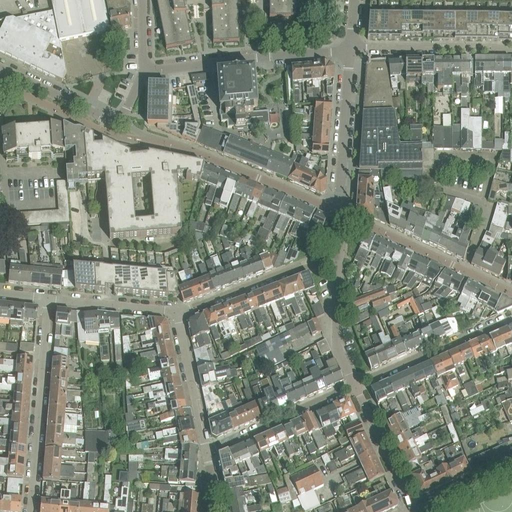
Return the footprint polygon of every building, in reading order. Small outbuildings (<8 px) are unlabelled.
[(105,0),(79,0),(52,6),(53,12),(61,50),(62,50),(60,41),(112,31),(107,8),(105,0)] [(105,0),(107,8),(126,5),(125,2),(125,0),(105,0)] [(156,0),(157,7),(159,17),(159,18),(160,18),(162,28),(161,28),(161,29),(162,28),(164,38),(163,38),(163,39),(164,39),(166,50),(180,47),(181,47),(192,45),(185,13),(190,12),(191,18),(204,17),(204,11),(211,11),(213,44),(224,43),(224,44),(225,44),(225,43),(239,43),(237,0),(247,0),(247,6),(251,5),(251,3),(258,3),(258,0),(269,0),(269,18),(280,18),(280,19),(281,19),(281,18),(296,18),(295,0),(156,0)] [(126,5),(107,8),(112,31),(130,28),(128,20),(130,19),(130,6),(126,2),(125,2),(126,5)] [(65,71),(61,50),(53,12),(0,22),(0,53),(55,80),(61,69),(65,71)] [(367,40),(378,40),(379,16),(369,16),(367,40)] [(389,40),(390,16),(379,16),(378,40),(389,40)] [(389,40),(400,40),(401,16),(390,16),(389,40)] [(411,40),(412,16),(401,16),(400,40),(411,40)] [(411,40),(422,41),(423,16),(412,16),(411,40)] [(433,41),(434,16),(423,16),(422,41),(433,41)] [(433,41),(444,41),(445,16),(434,16),(433,41)] [(455,41),(456,16),(445,16),(444,41),(455,41)] [(455,41),(465,41),(467,17),(456,16),(455,41)] [(476,41),(477,17),(467,17),(465,41),(476,41)] [(487,41),(488,17),(477,17),(476,41),(487,41)] [(498,41),(499,17),(488,17),(487,41),(498,41)] [(509,42),(510,18),(499,17),(498,41),(509,42)] [(510,99),(510,87),(510,78),(510,75),(511,75),(511,58),(503,59),(502,99),(510,99)] [(417,60),(405,60),(405,84),(417,84),(422,84),(422,59),(421,59),(421,60),(417,60)] [(433,59),(422,59),(422,84),(428,84),(428,93),(433,93),(433,77),(433,59)] [(443,87),(442,59),(433,59),(433,77),(438,76),(438,88),(443,87)] [(452,87),(452,84),(452,59),(442,59),(443,87),(448,87),(452,87)] [(461,94),(461,87),(461,59),(452,59),(452,84),(456,84),(456,94),(461,94)] [(471,76),(470,59),(461,59),(461,87),(461,94),(461,97),(467,97),(467,85),(468,85),(468,76),(471,76)] [(475,86),(483,86),(483,59),(475,59),(475,81),(475,86)] [(495,59),(483,59),(483,86),(483,95),(494,95),(494,75),(495,59)] [(495,59),(494,75),(494,95),(498,95),(498,99),(502,99),(503,59),(495,59)] [(405,84),(405,60),(397,61),(397,84),(400,84),(400,91),(405,91),(405,84)] [(366,65),(364,89),(390,91),(385,61),(369,62),(366,65)] [(397,84),(397,61),(388,61),(390,77),(393,77),(394,79),(390,79),(392,89),(393,91),(397,91),(397,84)] [(320,65),(311,66),(313,98),(319,97),(318,82),(322,81),(320,65)] [(330,65),(320,65),(322,81),(326,81),(327,94),(327,96),(332,96),(334,69),(330,65)] [(311,66),(301,67),(302,82),(306,82),(307,95),(309,95),(309,102),(313,102),(313,95),(311,66)] [(302,82),(301,67),(287,68),(287,74),(289,74),(291,74),(292,74),(294,104),(294,105),(300,105),(299,96),(298,83),(302,82)] [(55,80),(62,83),(66,74),(65,71),(61,69),(55,80)] [(257,108),(254,70),(217,73),(220,117),(221,117),(221,123),(227,122),(227,129),(233,128),(233,130),(247,129),(247,127),(269,125),(268,112),(253,113),(252,108),(257,108)] [(208,81),(208,75),(191,77),(193,83),(208,81)] [(149,85),(149,95),(172,96),(172,90),(171,86),(149,85)] [(186,88),(189,101),(196,99),(193,86),(186,88)] [(364,89),(363,114),(394,116),(390,91),(364,89)] [(149,95),(148,105),(172,105),(172,107),(176,107),(176,98),(172,97),(172,96),(149,95)] [(199,108),(196,99),(189,101),(191,107),(195,106),(196,109),(199,108)] [(304,110),(304,115),(331,117),(331,105),(315,104),(315,108),(304,108),(304,110)] [(148,105),(148,114),(172,115),(172,107),(172,105),(148,105)] [(473,151),(481,151),(481,142),(480,118),(469,118),(469,110),(461,110),(461,129),(461,151),(473,151)] [(148,114),(148,125),(157,125),(157,124),(167,125),(167,124),(171,124),(172,115),(148,114)] [(299,114),(294,114),(294,120),(304,121),(303,122),(314,122),(314,128),(330,129),(331,117),(304,115),(299,114)] [(363,114),(361,143),(399,145),(399,144),(394,116),(363,114)] [(157,125),(157,128),(184,139),(193,143),(196,144),(200,134),(197,133),(200,127),(199,123),(195,124),(184,126),(184,132),(184,134),(177,131),(178,125),(171,125),(171,124),(167,124),(167,125),(157,124),(157,125)] [(62,126),(50,127),(50,128),(39,129),(39,128),(36,128),(36,129),(38,128),(38,130),(28,131),(27,129),(29,129),(29,128),(26,129),(27,129),(27,130),(15,131),(15,129),(3,130),(2,130),(4,156),(28,154),(29,160),(41,159),(41,153),(65,152),(63,126),(62,126)] [(65,152),(67,181),(68,193),(75,192),(75,184),(87,183),(84,138),(86,134),(74,128),(72,128),(67,126),(64,126),(63,126),(65,152)] [(451,150),(452,129),(450,129),(450,128),(442,127),(442,133),(442,150),(451,150)] [(294,164),(270,154),(230,138),(203,128),(196,144),(204,147),(204,148),(205,148),(212,151),(223,155),(263,171),(277,177),(280,178),(287,180),(287,181),(294,166),(294,164)] [(297,136),(296,141),(301,141),(303,141),(329,143),(330,131),(330,129),(314,128),(313,130),(311,130),(311,135),(302,134),(302,136),(297,136)] [(451,150),(452,150),(461,151),(461,129),(452,129),(451,150)] [(421,131),(410,131),(410,142),(421,142),(421,131)] [(434,150),(442,150),(442,133),(433,132),(433,143),(433,150),(434,150)] [(148,154),(148,156),(130,158),(130,154),(98,139),(86,134),(84,138),(87,183),(97,183),(100,182),(105,182),(110,239),(182,234),(177,176),(187,175),(186,180),(200,183),(204,166),(148,154)] [(328,155),(329,143),(303,141),(303,146),(308,147),(307,148),(312,149),(312,154),(328,155)] [(494,143),(481,142),(481,151),(494,152),(494,141),(494,143)] [(407,171),(414,171),(422,171),(422,168),(422,162),(422,156),(422,150),(422,145),(399,144),(399,145),(361,143),(359,171),(399,171),(400,171),(407,171)] [(502,152),(499,162),(509,165),(509,152),(502,152)] [(293,183),(299,186),(310,156),(308,155),(307,155),(305,161),(303,160),(302,160),(299,168),(294,166),(287,181),(293,183)] [(308,162),(299,186),(305,189),(309,190),(310,191),(319,168),(314,166),(315,163),(308,162)] [(207,166),(204,166),(200,183),(208,186),(213,169),(207,166)] [(320,196),(321,195),(325,192),(327,172),(319,168),(310,191),(312,192),(320,196)] [(213,169),(208,186),(211,187),(206,201),(205,205),(211,207),(212,203),(216,190),(222,173),(213,169)] [(220,206),(224,193),(230,176),(222,173),(216,190),(219,191),(214,204),(220,206)] [(371,173),(359,173),(357,202),(375,203),(383,203),(381,195),(373,194),(373,190),(371,173)] [(224,193),(220,206),(227,209),(232,196),(234,197),(240,180),(230,176),(224,193)] [(242,181),(240,180),(234,197),(229,210),(234,212),(240,199),(242,200),(249,183),(242,181)] [(59,224),(68,223),(70,223),(68,193),(67,181),(56,182),(57,198),(58,211),(59,224)] [(511,193),(511,186),(509,186),(493,181),(488,200),(495,203),(496,194),(499,192),(507,193),(511,193)] [(248,202),(250,203),(257,187),(254,185),(253,185),(250,184),(249,183),(242,200),(237,213),(242,215),(248,202)] [(259,188),(257,187),(250,203),(252,204),(247,217),(252,219),(257,206),(265,190),(260,188),(259,188)] [(394,229),(396,230),(400,214),(398,213),(393,211),(390,188),(383,189),(389,227),(391,227),(394,229)] [(264,209),(269,211),(276,194),(265,190),(257,206),(264,209)] [(271,229),(278,215),(285,198),(276,194),(269,211),(270,212),(263,229),(260,228),(256,239),(265,243),(271,229)] [(440,213),(438,219),(433,230),(428,245),(437,249),(442,233),(445,226),(441,224),(443,219),(446,211),(450,213),(455,199),(446,197),(440,213)] [(293,201),(285,198),(278,215),(281,216),(277,227),(276,229),(280,231),(293,201)] [(451,212),(459,215),(461,211),(464,202),(455,199),(450,213),(451,213),(451,212)] [(289,220),(293,221),(300,204),(299,204),(296,203),(293,201),(280,231),(284,233),(285,231),(289,220)] [(358,213),(387,226),(384,209),(374,209),(375,203),(357,202),(356,210),(358,213)] [(464,202),(461,211),(466,213),(470,205),(464,202)] [(503,205),(497,203),(496,209),(508,213),(508,210),(509,207),(503,205)] [(290,236),(295,238),(308,208),(300,204),(293,221),(296,223),(291,234),(290,236)] [(402,204),(398,213),(400,214),(396,230),(399,231),(399,232),(404,234),(409,218),(406,217),(412,206),(408,204),(407,206),(402,204)] [(472,205),(467,220),(475,222),(480,208),(472,205)] [(428,214),(419,214),(414,211),(415,210),(411,209),(413,206),(412,206),(406,217),(409,218),(404,234),(415,239),(417,240),(418,240),(420,241),(425,226),(425,225),(427,217),(428,214)] [(308,208),(295,238),(299,240),(302,232),(307,234),(311,225),(310,224),(315,211),(314,210),(311,209),(308,208)] [(508,216),(508,213),(496,209),(494,215),(507,219),(508,216)] [(321,231),(328,217),(324,215),(322,214),(317,212),(311,225),(307,234),(305,238),(310,240),(314,230),(315,228),(321,231)] [(433,230),(438,219),(433,216),(428,214),(427,217),(425,225),(425,226),(420,241),(428,245),(433,230)] [(507,219),(494,215),(492,220),(506,224),(507,219)] [(190,220),(190,223),(193,232),(195,233),(195,231),(198,223),(198,222),(190,220)] [(437,249),(445,253),(451,238),(453,231),(449,229),(452,223),(449,222),(447,220),(445,226),(442,233),(437,249)] [(504,230),(506,224),(492,220),(491,226),(504,230)] [(198,223),(195,231),(202,233),(205,226),(205,225),(198,223)] [(205,226),(202,233),(211,235),(213,228),(205,226)] [(504,230),(491,226),(488,233),(491,235),(489,239),(493,241),(495,237),(496,234),(501,235),(502,235),(504,230)] [(213,227),(213,228),(211,235),(217,237),(220,230),(213,227)] [(445,253),(454,257),(459,241),(462,234),(459,233),(460,229),(455,227),(453,231),(451,238),(445,253)] [(463,261),(468,246),(465,244),(470,231),(464,228),(462,234),(459,241),(454,257),(463,261)] [(201,234),(195,233),(193,232),(196,242),(203,239),(201,234)] [(243,240),(242,241),(248,244),(249,241),(252,237),(245,234),(243,240)] [(366,234),(359,249),(355,259),(354,261),(358,263),(356,268),(361,270),(376,238),(366,234)] [(265,243),(256,239),(252,237),(249,241),(263,247),(265,243)] [(369,271),(371,268),(383,242),(376,238),(361,270),(362,267),(369,271)] [(220,239),(220,240),(224,251),(230,248),(228,241),(220,239)] [(381,258),(384,259),(390,245),(383,242),(371,268),(375,270),(381,258)] [(381,273),(385,275),(397,249),(390,245),(384,259),(386,261),(381,273)] [(179,249),(169,253),(170,258),(180,254),(179,249)] [(244,264),(239,266),(244,281),(254,278),(248,263),(246,249),(241,250),(244,264)] [(250,249),(246,249),(248,263),(254,278),(265,273),(259,258),(253,260),(250,249)] [(396,265),(398,266),(405,252),(404,251),(402,250),(397,249),(385,275),(390,277),(396,265)] [(288,256),(287,255),(282,266),(297,261),(297,260),(300,254),(290,250),(288,256)] [(471,265),(480,269),(487,255),(478,250),(471,265)] [(490,250),(487,255),(480,269),(489,274),(496,259),(498,254),(490,250)] [(278,257),(273,270),(282,266),(287,255),(280,252),(278,257)] [(400,282),(406,270),(413,256),(411,255),(407,253),(405,252),(398,266),(393,278),(395,280),(400,282)] [(237,284),(244,281),(239,266),(238,264),(236,265),(231,253),(226,255),(237,284)] [(268,259),(273,270),(278,257),(271,254),(268,259)] [(496,259),(489,274),(492,275),(498,278),(499,278),(506,263),(501,261),(504,256),(498,254),(496,259)] [(226,255),(222,256),(227,268),(224,269),(230,287),(237,284),(226,255)] [(259,258),(265,273),(273,270),(268,259),(267,255),(259,258)] [(30,270),(29,286),(39,287),(41,271),(40,266),(37,265),(34,256),(29,257),(30,263),(30,270)] [(216,256),(210,258),(211,261),(222,290),(230,287),(224,269),(222,270),(216,256)] [(402,284),(407,286),(407,285),(414,274),(421,259),(418,258),(415,257),(413,256),(406,270),(410,272),(402,284)] [(407,286),(406,288),(411,290),(416,283),(420,285),(423,278),(424,278),(428,271),(426,270),(429,263),(425,262),(421,259),(414,274),(407,285),(407,286)] [(73,272),(75,290),(87,291),(86,276),(83,276),(82,261),(72,260),(73,272)] [(10,268),(8,284),(18,285),(20,269),(19,262),(11,261),(10,268)] [(93,262),(82,261),(83,276),(86,276),(87,291),(96,292),(93,262)] [(214,293),(222,290),(211,261),(207,262),(211,274),(208,275),(214,293)] [(96,292),(106,293),(105,290),(109,290),(108,270),(104,269),(103,263),(93,262),(96,292)] [(438,278),(443,270),(430,264),(429,263),(426,270),(428,271),(424,278),(423,278),(420,285),(429,289),(432,283),(438,278)] [(121,264),(111,264),(112,270),(108,270),(109,290),(113,291),(114,294),(123,294),(121,264)] [(130,265),(121,264),(123,294),(132,295),(130,265)] [(138,266),(130,265),(132,295),(141,296),(138,266)] [(203,280),(198,282),(203,297),(214,293),(208,275),(204,265),(198,267),(203,280)] [(40,266),(41,271),(39,287),(50,288),(52,272),(52,267),(40,266)] [(147,267),(138,266),(141,296),(150,297),(147,267)] [(52,267),(50,288),(54,288),(60,289),(61,289),(61,288),(75,290),(73,272),(63,273),(64,268),(52,267)] [(156,268),(147,267),(150,297),(159,298),(156,268)] [(165,269),(156,268),(159,298),(168,299),(165,269)] [(20,269),(18,285),(29,286),(30,270),(20,269)] [(173,269),(165,269),(168,299),(168,296),(180,297),(178,290),(178,289),(173,269)] [(189,270),(184,272),(195,300),(203,297),(198,282),(195,283),(190,270),(189,270)] [(435,295),(439,297),(447,289),(454,275),(452,274),(450,273),(445,271),(440,279),(435,283),(442,287),(435,295)] [(178,289),(178,290),(180,297),(182,302),(183,303),(183,305),(185,304),(195,300),(184,272),(179,274),(183,287),(178,289)] [(312,296),(317,294),(308,273),(297,278),(304,293),(309,290),(312,296)] [(457,294),(464,279),(459,277),(456,276),(454,275),(447,289),(439,297),(438,299),(443,301),(453,292),(457,294)] [(302,293),(304,293),(297,278),(286,282),(289,288),(291,288),(294,296),(301,315),(306,313),(301,300),(304,299),(302,293)] [(461,296),(458,303),(462,305),(459,310),(462,311),(464,312),(477,285),(476,285),(468,281),(461,296)] [(286,282),(277,286),(286,308),(291,306),(295,317),(301,315),(294,296),(291,288),(289,288),(286,282)] [(363,295),(366,294),(369,287),(364,284),(361,290),(361,291),(363,295)] [(477,285),(464,312),(469,314),(471,310),(474,311),(477,304),(478,304),(485,290),(479,287),(477,285)] [(282,309),(286,308),(277,286),(269,289),(279,317),(280,316),(284,315),(282,309)] [(394,293),(395,292),(393,287),(389,289),(386,290),(388,296),(394,293)] [(280,316),(279,317),(269,289),(261,292),(267,307),(270,306),(275,318),(277,322),(282,321),(280,316)] [(386,290),(383,291),(362,298),(351,302),(354,309),(371,303),(375,315),(378,313),(386,309),(392,306),(390,302),(388,296),(386,290)] [(474,311),(471,316),(480,320),(480,319),(481,318),(483,313),(485,308),(493,293),(492,293),(485,290),(478,304),(477,304),(474,311)] [(263,308),(267,307),(261,292),(252,295),(263,323),(266,330),(271,328),(268,321),(263,308)] [(410,292),(397,299),(390,302),(392,306),(395,304),(412,296),(410,292)] [(388,296),(390,302),(397,299),(394,293),(388,296)] [(494,313),(501,298),(498,296),(493,293),(485,308),(494,313)] [(252,295),(244,298),(250,313),(254,312),(259,325),(263,323),(252,295)] [(423,314),(420,308),(415,300),(414,301),(412,296),(395,304),(398,309),(410,303),(416,317),(418,316),(423,314)] [(415,300),(420,308),(425,305),(421,297),(415,300)] [(247,315),(250,313),(244,298),(236,301),(247,329),(248,331),(253,330),(252,327),(247,315)] [(494,313),(497,314),(511,307),(511,302),(508,301),(506,300),(502,298),(501,298),(494,313)] [(236,301),(228,305),(234,320),(238,318),(243,331),(247,329),(236,301)] [(311,308),(316,319),(324,315),(320,303),(311,308)] [(430,303),(425,305),(420,308),(423,314),(432,310),(432,309),(430,303)] [(11,306),(0,304),(0,320),(10,321),(11,306)] [(231,321),(234,320),(228,305),(220,308),(231,336),(236,334),(231,321)] [(10,321),(9,326),(23,328),(23,324),(25,307),(11,306),(10,321)] [(25,307),(23,324),(28,325),(29,321),(36,322),(37,308),(25,307)] [(220,308),(213,311),(218,326),(223,338),(231,336),(220,308)] [(432,309),(432,310),(433,313),(437,321),(441,318),(436,308),(432,309)] [(386,309),(378,313),(380,319),(389,315),(386,309)] [(70,336),(71,336),(71,334),(71,327),(70,327),(71,312),(57,310),(55,340),(60,341),(60,337),(61,337),(61,333),(64,333),(63,336),(70,336)] [(215,327),(218,326),(213,311),(202,314),(208,330),(210,329),(215,342),(220,340),(215,327)] [(95,314),(83,315),(84,324),(77,324),(78,342),(99,345),(97,314),(95,314)] [(108,332),(107,315),(97,314),(99,345),(100,347),(101,360),(107,359),(106,347),(106,340),(109,337),(108,332)] [(208,330),(202,314),(195,317),(205,348),(211,346),(207,334),(209,333),(208,330)] [(441,318),(437,321),(438,324),(439,324),(454,319),(452,314),(441,318)] [(118,316),(107,315),(108,332),(110,332),(114,331),(115,346),(116,365),(122,364),(121,346),(118,316)] [(374,315),(370,317),(371,320),(373,325),(375,330),(380,327),(374,315)] [(430,315),(424,317),(435,342),(444,338),(439,324),(438,324),(435,326),(430,315)] [(145,334),(168,329),(167,323),(165,321),(121,317),(121,324),(134,323),(137,335),(145,334)] [(205,348),(195,317),(189,320),(187,323),(191,340),(196,338),(200,349),(205,348)] [(403,317),(392,322),(394,327),(403,323),(405,322),(403,317)] [(424,330),(418,333),(424,347),(435,342),(424,317),(419,319),(424,330)] [(306,324),(310,332),(312,336),(322,332),(316,319),(306,324)] [(454,319),(439,324),(444,338),(459,331),(454,319)] [(371,320),(362,324),(364,328),(364,329),(373,325),(371,320)] [(392,322),(388,324),(395,342),(391,344),(397,359),(406,355),(400,340),(394,328),(394,327),(392,322)] [(410,323),(404,326),(415,351),(424,347),(418,333),(415,334),(410,323)] [(292,324),(284,327),(286,332),(286,334),(288,333),(293,331),(294,330),(292,324)] [(302,326),(306,335),(310,332),(306,324),(304,325),(302,326)] [(362,324),(354,329),(355,332),(364,328),(362,324)] [(297,329),(301,337),(306,335),(302,326),(297,329)] [(404,326),(399,328),(404,338),(400,340),(406,355),(415,351),(404,326)] [(141,338),(142,343),(170,337),(168,329),(145,334),(145,337),(141,338)] [(293,331),(297,339),(301,337),(297,329),(294,330),(293,331)] [(511,340),(507,329),(498,333),(508,356),(511,354),(511,340)] [(288,333),(292,342),(297,339),(293,331),(288,333)] [(284,335),(288,344),(292,342),(288,333),(286,334),(284,335)] [(377,335),(388,363),(397,359),(391,344),(389,338),(385,340),(382,333),(377,335)] [(498,333),(488,337),(491,342),(495,352),(497,351),(502,362),(510,359),(508,356),(498,333)] [(279,338),(283,346),(288,344),(284,335),(279,338)] [(377,335),(372,338),(377,350),(374,352),(380,366),(388,363),(377,335)] [(172,345),(170,337),(142,343),(143,348),(155,345),(156,349),(172,345)] [(255,346),(262,343),(260,339),(259,337),(252,340),(255,346)] [(275,340),(279,348),(283,346),(279,338),(275,340)] [(365,346),(361,348),(371,371),(371,370),(380,366),(374,352),(369,339),(363,341),(365,346)] [(484,339),(477,342),(484,357),(495,352),(491,342),(484,339)] [(244,344),(244,346),(246,350),(255,346),(252,340),(244,344)] [(270,342),(274,351),(279,348),(275,340),(270,342)] [(330,352),(325,340),(316,344),(321,356),(330,352)] [(265,344),(270,353),(274,351),(270,342),(265,344)] [(467,346),(478,369),(481,375),(482,378),(484,382),(489,380),(485,373),(480,359),(484,357),(477,342),(470,345),(467,346)] [(8,344),(7,352),(11,353),(16,353),(17,353),(17,346),(8,344)] [(19,353),(33,353),(34,345),(21,344),(19,353)] [(273,360),(270,353),(265,344),(256,349),(264,364),(273,360)] [(141,360),(145,359),(174,353),(172,345),(156,349),(157,352),(140,355),(141,360)] [(239,354),(246,350),(244,346),(237,349),(239,354)] [(472,371),(478,369),(467,346),(465,347),(460,349),(458,350),(463,363),(465,363),(468,361),(472,371)] [(194,352),(195,356),(207,353),(205,348),(200,349),(194,352)] [(68,350),(54,349),(53,356),(67,357),(68,350)] [(237,349),(229,353),(231,358),(239,354),(237,349)] [(449,354),(455,367),(459,377),(464,375),(460,365),(463,363),(458,350),(449,354)] [(326,390),(335,386),(328,371),(326,372),(320,358),(319,358),(316,351),(311,354),(314,362),(326,390)] [(229,352),(221,356),(223,361),(231,358),(229,353),(229,352)] [(175,361),(174,353),(145,359),(146,364),(159,361),(160,365),(175,361)] [(248,353),(240,358),(242,365),(251,361),(248,353)] [(453,368),(455,367),(449,354),(438,359),(452,389),(457,386),(451,373),(455,371),(453,368)] [(283,355),(273,360),(276,365),(285,361),(283,355)] [(0,366),(32,369),(33,359),(17,358),(17,362),(4,361),(4,362),(0,361),(0,366)] [(486,362),(488,368),(500,362),(498,358),(494,360),(493,359),(492,360),(491,359),(486,362)] [(455,397),(452,389),(438,359),(428,363),(434,377),(436,376),(437,379),(440,378),(446,391),(447,391),(450,399),(455,397)] [(53,360),(52,372),(73,374),(73,368),(68,368),(69,361),(53,360)] [(273,360),(264,364),(266,370),(276,365),(273,360)] [(292,360),(283,365),(284,368),(293,364),(292,360)] [(143,377),(149,376),(177,370),(175,361),(160,365),(160,368),(148,371),(140,373),(141,378),(143,377)] [(325,364),(328,371),(335,386),(343,383),(335,361),(325,364)] [(501,374),(507,373),(511,371),(511,361),(510,362),(511,368),(498,370),(498,372),(501,374)] [(314,362),(306,366),(307,369),(317,394),(326,390),(314,362)] [(435,390),(438,396),(442,393),(439,388),(434,377),(428,363),(419,367),(425,381),(429,379),(434,390),(435,390)] [(307,399),(317,394),(305,364),(300,366),(306,381),(303,383),(301,384),(307,399)] [(0,371),(16,373),(15,377),(31,378),(32,369),(0,366),(0,371)] [(211,367),(211,366),(197,370),(198,370),(199,376),(199,379),(230,372),(229,366),(215,369),(214,366),(211,367)] [(419,367),(409,372),(420,397),(423,404),(428,401),(425,395),(420,383),(423,382),(425,381),(419,367)] [(179,378),(177,370),(149,376),(150,381),(163,378),(163,381),(179,378)] [(234,371),(230,372),(199,379),(200,383),(200,384),(201,384),(201,386),(202,389),(203,389),(214,387),(213,385),(218,384),(217,381),(226,379),(226,380),(236,378),(234,371)] [(511,381),(511,371),(507,373),(508,377),(497,380),(498,385),(500,384),(511,381)] [(79,374),(73,374),(52,372),(51,384),(67,385),(67,379),(72,380),(82,381),(81,375),(79,374)] [(423,404),(420,397),(409,372),(398,377),(404,391),(406,390),(410,388),(415,399),(416,399),(419,406),(423,404)] [(288,379),(297,403),(307,399),(301,384),(297,385),(292,373),(290,374),(287,375),(288,379)] [(2,380),(2,386),(31,388),(31,378),(15,377),(8,376),(7,381),(2,380)] [(289,407),(280,383),(277,376),(272,378),(273,381),(278,394),(274,396),(279,411),(289,407)] [(389,381),(395,395),(400,406),(404,414),(409,411),(406,403),(401,392),(404,391),(398,377),(389,381)] [(152,393),(152,392),(181,386),(179,378),(163,381),(164,385),(151,388),(143,389),(144,394),(152,393)] [(479,385),(484,382),(482,378),(472,382),(475,387),(479,385)] [(280,383),(289,407),(297,403),(288,379),(280,383)] [(250,406),(245,408),(252,423),(260,419),(246,380),(242,381),(246,391),(244,392),(245,394),(250,406)] [(268,380),(260,383),(272,414),(279,411),(274,396),(268,380)] [(263,418),(272,414),(259,381),(250,385),(263,418)] [(394,396),(395,395),(389,381),(379,385),(394,419),(399,416),(391,399),(395,398),(394,396)] [(508,392),(511,391),(511,381),(500,384),(498,385),(499,390),(507,388),(508,392)] [(465,391),(475,387),(472,382),(463,386),(465,391)] [(50,396),(81,398),(83,398),(82,393),(72,392),(66,391),(67,385),(51,384),(50,396)] [(14,392),(14,396),(30,398),(31,388),(2,386),(0,385),(0,390),(1,391),(14,392)] [(389,422),(394,419),(379,385),(370,389),(377,405),(380,404),(389,422)] [(479,385),(475,387),(478,395),(483,392),(479,385)] [(154,401),(159,400),(182,395),(181,386),(152,392),(152,393),(154,401)] [(209,423),(209,424),(212,436),(216,438),(216,439),(217,438),(233,431),(226,416),(221,404),(214,387),(203,389),(202,389),(207,415),(208,417),(209,423)] [(465,391),(462,393),(464,398),(465,401),(475,396),(478,395),(475,387),(465,391)] [(511,391),(508,392),(506,392),(507,396),(499,398),(495,400),(497,406),(507,402),(511,400),(511,391)] [(438,396),(434,398),(437,407),(442,405),(446,403),(442,393),(438,396)] [(148,406),(149,411),(154,409),(184,403),(182,395),(159,400),(160,403),(148,406)] [(0,406),(5,407),(29,409),(30,398),(14,396),(14,398),(9,398),(9,401),(0,400),(0,406)] [(81,398),(50,396),(49,409),(65,410),(65,409),(65,403),(71,404),(74,404),(75,403),(81,403),(81,398)] [(234,398),(230,400),(242,428),(252,423),(245,408),(243,409),(241,403),(237,405),(234,398)] [(221,404),(226,416),(233,431),(242,428),(230,400),(221,404)] [(348,438),(350,442),(364,435),(358,421),(357,419),(356,420),(354,416),(355,415),(349,401),(346,400),(333,406),(341,422),(348,418),(352,424),(343,428),(348,438)] [(457,407),(461,418),(479,411),(475,400),(457,407)] [(511,400),(507,402),(497,406),(495,407),(498,413),(507,409),(511,407),(511,400)] [(184,403),(154,409),(155,415),(162,413),(162,416),(186,411),(184,403)] [(333,406),(324,410),(333,430),(340,427),(338,423),(341,422),(333,406)] [(443,407),(440,409),(443,418),(448,415),(444,406),(443,407)] [(4,416),(12,417),(28,418),(29,409),(5,407),(4,416)] [(389,422),(386,423),(390,432),(418,419),(421,417),(419,412),(417,408),(399,416),(394,419),(389,422)] [(49,409),(48,419),(80,422),(82,422),(82,419),(82,417),(64,415),(65,411),(65,410),(49,409)] [(320,411),(312,415),(319,431),(322,430),(327,439),(335,435),(333,430),(324,410),(322,410),(320,411)] [(190,411),(186,411),(162,416),(160,417),(161,423),(176,420),(176,424),(192,421),(190,411)] [(326,447),(319,431),(312,415),(301,420),(308,436),(312,435),(318,448),(318,450),(323,448),(326,447)] [(418,419),(390,432),(394,441),(409,434),(407,430),(421,424),(420,423),(425,420),(426,420),(427,418),(427,416),(426,415),(421,417),(418,419)] [(0,425),(4,426),(27,428),(28,418),(12,417),(12,421),(0,420),(0,425)] [(48,419),(47,429),(63,430),(63,426),(80,428),(80,422),(48,419)] [(292,424),(291,424),(297,439),(299,438),(302,437),(310,455),(316,453),(308,436),(301,420),(292,424)] [(133,422),(126,423),(127,435),(132,434),(141,432),(138,421),(133,422)] [(157,441),(164,439),(194,433),(192,421),(176,424),(177,426),(178,430),(155,435),(157,441)] [(291,424),(282,428),(294,456),(295,457),(295,458),(300,456),(298,452),(293,440),(297,439),(291,424)] [(451,424),(446,426),(450,435),(454,433),(451,424)] [(27,437),(27,428),(4,426),(3,435),(10,436),(27,437)] [(273,432),(272,433),(278,447),(279,446),(282,453),(286,452),(289,459),(289,460),(295,457),(294,456),(282,428),(280,429),(273,432)] [(47,438),(76,441),(82,441),(82,438),(75,437),(76,435),(63,434),(63,430),(47,429),(47,438)] [(409,434),(394,441),(398,449),(423,437),(419,429),(411,433),(413,436),(412,437),(411,438),(409,434)] [(85,441),(85,453),(89,454),(95,454),(104,454),(107,454),(105,433),(85,432),(85,441)] [(116,432),(106,433),(107,445),(117,444),(116,432)] [(197,447),(194,433),(164,439),(165,443),(163,443),(163,445),(180,442),(181,445),(181,447),(197,447)] [(263,436),(262,437),(268,451),(270,451),(273,449),(277,458),(282,456),(278,447),(272,433),(263,436)] [(454,433),(450,435),(453,445),(458,442),(454,433)] [(334,455),(336,460),(369,444),(364,435),(350,442),(352,446),(334,455)] [(0,446),(26,449),(26,439),(27,437),(10,436),(10,438),(10,442),(0,440),(0,446)] [(398,449),(402,458),(424,447),(423,443),(428,441),(426,436),(423,437),(398,449)] [(262,437),(254,441),(264,464),(265,466),(270,463),(269,462),(265,453),(268,451),(262,437)] [(47,438),(46,448),(62,450),(62,446),(75,447),(75,445),(76,441),(47,438)] [(348,438),(339,443),(341,447),(350,442),(348,438)] [(497,448),(501,446),(506,444),(509,442),(508,440),(508,439),(496,442),(497,448)] [(252,441),(244,445),(257,475),(266,474),(263,467),(259,468),(255,458),(259,456),(252,441)] [(373,453),(369,444),(336,460),(337,460),(338,459),(340,463),(356,456),(358,460),(363,470),(345,478),(343,479),(345,484),(380,468),(375,458),(373,453)] [(402,458),(406,467),(421,460),(419,456),(432,450),(430,444),(424,447),(402,458)] [(511,455),(508,448),(506,444),(501,446),(506,457),(511,455)] [(257,475),(244,445),(236,449),(243,464),(246,463),(249,472),(250,473),(247,474),(248,477),(257,475)] [(26,449),(0,446),(0,452),(9,453),(9,457),(9,458),(25,459),(26,449)] [(501,459),(506,457),(501,446),(497,448),(496,448),(501,459)] [(165,455),(168,455),(197,457),(198,448),(197,447),(181,447),(181,451),(173,450),(165,451),(165,455)] [(448,449),(451,454),(462,477),(470,474),(464,460),(462,453),(457,455),(453,447),(448,449)] [(496,448),(491,451),(496,462),(501,459),(496,448)] [(236,449),(228,452),(234,467),(238,465),(242,476),(247,474),(246,473),(243,464),(236,449)] [(453,481),(462,477),(451,454),(448,449),(443,451),(446,456),(450,466),(447,467),(453,481)] [(46,450),(45,461),(60,462),(60,461),(61,457),(75,458),(75,453),(46,450)] [(491,464),(496,462),(491,451),(486,453),(491,464)] [(222,475),(224,484),(240,481),(238,478),(239,477),(234,467),(228,452),(227,452),(227,453),(220,456),(221,460),(220,460),(223,475),(222,475)] [(440,452),(435,454),(438,460),(437,460),(441,470),(436,472),(442,486),(453,481),(447,467),(440,452)] [(486,453),(481,455),(486,466),(491,464),(486,453)] [(129,463),(137,463),(143,463),(143,454),(129,454),(129,455),(129,463)] [(196,466),(197,457),(168,455),(165,455),(165,460),(169,460),(181,461),(180,465),(196,466)] [(325,466),(327,465),(331,462),(327,455),(321,458),(325,466)] [(481,468),(486,466),(481,455),(476,457),(481,468)] [(431,463),(429,464),(426,457),(421,460),(406,467),(419,494),(422,496),(442,486),(436,472),(431,463)] [(476,457),(472,459),(477,470),(481,468),(476,457)] [(0,461),(0,467),(24,469),(25,459),(9,458),(9,459),(8,462),(0,461)] [(472,473),(477,470),(472,459),(467,462),(472,473)] [(45,461),(44,471),(74,473),(74,468),(60,467),(60,463),(60,462),(45,461)] [(331,462),(327,465),(331,474),(338,470),(333,461),(331,462)] [(137,472),(137,463),(129,463),(129,472),(137,472)] [(300,469),(290,474),(292,479),(315,469),(312,464),(310,465),(305,467),(300,469)] [(167,468),(166,473),(196,475),(196,466),(180,465),(180,469),(167,468)] [(0,476),(23,479),(24,469),(0,467),(0,476)] [(369,483),(372,482),(384,476),(380,468),(345,484),(343,484),(345,488),(349,486),(350,487),(367,479),(369,483)] [(286,477),(283,478),(287,489),(288,493),(288,494),(291,502),(291,503),(298,500),(297,499),(313,491),(323,486),(315,469),(292,479),(290,474),(286,477)] [(73,479),(74,473),(44,471),(43,481),(59,482),(59,478),(73,479)] [(129,474),(128,484),(137,484),(137,480),(137,473),(137,472),(129,472),(129,474)] [(161,474),(161,477),(166,478),(168,478),(168,483),(179,484),(179,483),(184,483),(195,484),(195,483),(195,477),(196,475),(166,473),(166,474),(161,474)] [(267,485),(271,484),(267,475),(249,479),(240,481),(224,484),(226,493),(242,490),(267,485)] [(6,498),(2,497),(1,511),(10,511),(13,480),(7,479),(7,485),(6,498)] [(20,511),(22,499),(17,499),(19,486),(23,486),(23,481),(13,480),(10,511),(20,511)] [(49,511),(52,489),(52,483),(47,483),(45,501),(41,501),(40,511),(49,511)] [(83,504),(79,504),(78,511),(87,511),(90,484),(87,484),(84,484),(83,504)] [(90,484),(87,511),(98,511),(99,506),(98,505),(94,505),(96,484),(93,484),(90,484)] [(114,511),(126,511),(126,510),(127,510),(127,504),(127,501),(128,484),(122,484),(120,501),(116,500),(115,508),(114,511)] [(99,506),(98,511),(108,511),(109,507),(111,485),(105,485),(103,506),(99,506)] [(387,495),(382,485),(374,489),(376,493),(364,498),(366,504),(369,511),(386,511),(396,508),(397,505),(391,492),(387,495)] [(58,489),(52,489),(49,511),(59,511),(60,502),(57,502),(58,489)] [(77,490),(71,489),(70,495),(68,511),(78,511),(79,504),(76,503),(77,490)] [(288,494),(288,493),(287,489),(276,492),(278,497),(288,494)] [(243,494),(242,490),(226,493),(228,502),(257,497),(260,496),(259,491),(243,494)] [(300,506),(303,511),(307,511),(310,511),(313,510),(321,506),(313,491),(297,499),(298,500),(300,506)] [(358,511),(369,511),(366,504),(363,506),(358,496),(356,492),(351,495),(352,499),(357,508),(358,511)] [(60,502),(59,511),(68,511),(70,495),(68,494),(61,494),(60,502)] [(168,505),(167,511),(197,511),(199,496),(180,494),(179,501),(184,502),(183,511),(172,511),(173,505),(168,505)] [(291,502),(288,494),(278,497),(279,502),(281,506),(291,502)] [(228,502),(230,511),(246,508),(245,505),(258,502),(257,497),(228,502)] [(347,497),(342,499),(347,511),(358,511),(357,508),(353,510),(348,500),(347,497)] [(347,511),(342,499),(336,502),(338,505),(341,511),(347,511)]
